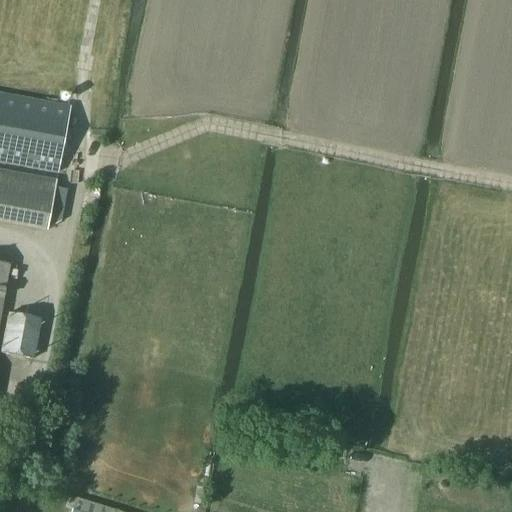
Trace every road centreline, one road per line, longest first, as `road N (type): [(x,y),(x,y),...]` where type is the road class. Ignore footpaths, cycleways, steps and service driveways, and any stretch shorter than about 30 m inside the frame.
road 1 (track): [(90,169),(210,125),(511,182)]
road 2 (track): [(73,242),(90,169),(82,69),(96,0)]
